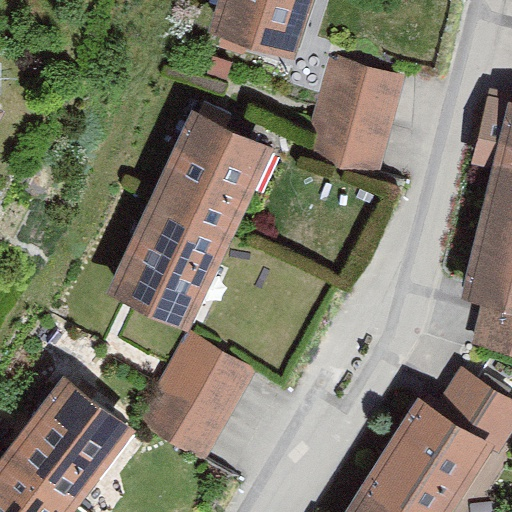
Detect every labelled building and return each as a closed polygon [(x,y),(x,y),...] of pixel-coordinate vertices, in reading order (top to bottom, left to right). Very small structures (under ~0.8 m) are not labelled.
[(315,0),(217,0),(211,23),(299,51),(315,0)] [(334,75),(312,171),(365,183),(392,85),(334,75)] [(0,97),(0,136),(16,105),(0,97)] [(511,104),(495,101),(442,297),(472,307),(467,345),(511,354),(511,104)] [(198,107),(111,292),(189,328),(276,144),(198,107)] [(201,325),(147,416),(211,454),(266,363),(201,325)] [(511,402),(429,355),(338,511),(452,511),(511,410),(511,402)] [(74,366),(0,463),(0,511),(75,511),(145,420),(74,366)]
